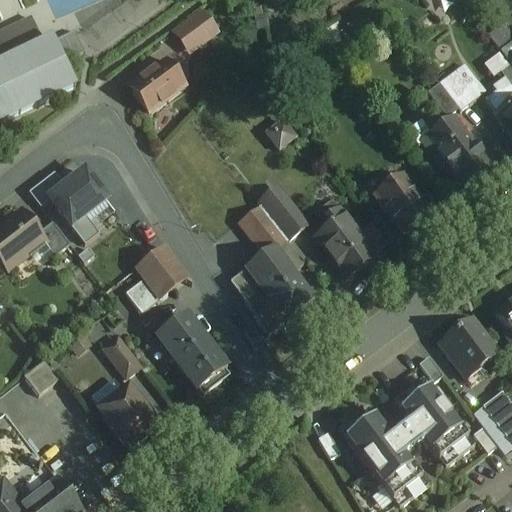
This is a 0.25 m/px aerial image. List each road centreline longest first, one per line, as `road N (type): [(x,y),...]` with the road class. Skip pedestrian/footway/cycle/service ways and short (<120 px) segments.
road 1 (residential): [(281,409),(110,132),(81,127),(0,189)]
road 2 (residential): [(511,237),(281,409)]
road 3 (residential): [(281,409),(145,511)]
